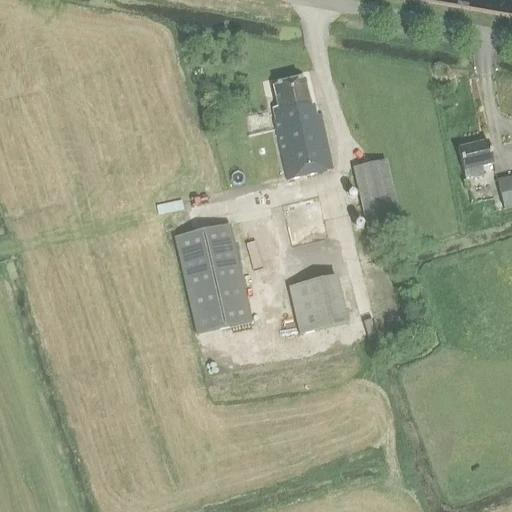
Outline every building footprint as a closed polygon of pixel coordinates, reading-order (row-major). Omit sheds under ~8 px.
[(277,108),(272,109),(275,121),(273,122),(275,132),(287,181),(333,170),(320,116),(316,117),(313,104),(310,105),(304,82),(273,89),(277,108)] [(481,168),(493,166),(488,144),(458,151),(465,182),(483,177),(481,168)] [(367,235),(400,227),(385,162),(352,170),(367,235)] [(511,208),(511,179),(496,183),(502,211),(511,208)] [(195,336),(251,324),(229,227),(173,239),(195,336)] [(288,289),(298,336),(347,325),(336,278),(288,289)]
